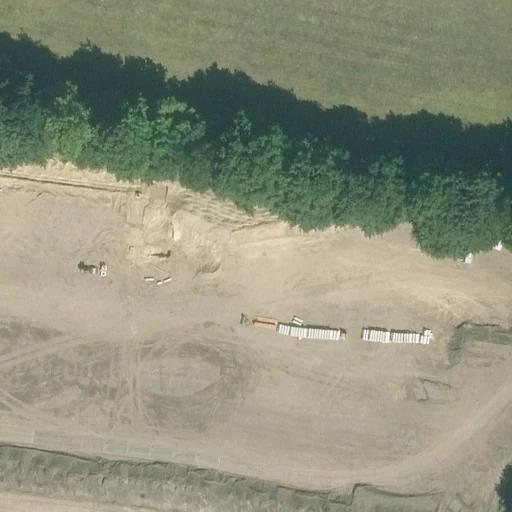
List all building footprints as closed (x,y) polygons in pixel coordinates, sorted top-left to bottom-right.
[(0,191),(0,230),(8,232),(13,193),(0,191)] [(13,193),(8,232),(29,234),(34,196),(13,193)] [(34,196),(29,234),(51,237),(56,199),(34,196)] [(56,199),(51,237),(72,240),(77,201),(56,199)] [(77,201),(72,240),(94,243),(99,204),(77,201)] [(99,204),(94,243),(119,246),(124,207),(99,204)] [(14,261),(13,269),(25,271),(26,263),(14,261)] [(26,263),(25,271),(37,272),(38,264),(26,263)] [(57,267),(56,275),(68,276),(69,268),(57,267)] [(169,267),(166,292),(204,297),(207,272),(169,267)] [(69,268),(68,276),(80,278),(81,270),(69,268)] [(95,278),(94,286),(106,288),(107,280),(95,278)] [(259,298),(253,340),(271,342),(274,320),(293,322),(298,284),(276,281),(274,298),(259,296),(259,298)] [(77,284),(74,304),(111,309),(113,289),(106,288),(94,286),(77,284)] [(298,284),(293,322),(312,325),(310,347),(326,349),(331,305),(317,304),(319,287),(298,284)] [(252,285),(251,297),(259,298),(259,296),(260,286),(252,285)] [(32,287),(31,298),(39,299),(40,288),(32,287)] [(331,305),(326,349),(342,351),(345,329),(364,332),(369,293),(348,291),(346,307),(331,305)] [(166,292),(163,311),(202,316),(204,297),(166,292)] [(369,293),(364,332),(383,334),(381,356),(397,358),(403,315),(389,313),(391,296),(369,293)] [(31,298),(29,310),(37,311),(39,299),(31,298)] [(403,315),(397,358),(414,360),(417,339),(436,341),(441,303),(419,300),(417,317),(403,315)] [(243,302),(242,314),(250,315),(251,303),(243,302)] [(441,303),(436,341),(455,343),(452,365),(470,368),(475,324),(460,322),(462,305),(441,303)] [(74,304),(72,323),(108,328),(111,309),(74,304)] [(163,311),(161,330),(199,335),(202,316),(163,311)] [(72,323),(70,342),(106,347),(108,328),(72,323)] [(28,325),(26,337),(34,338),(36,326),(28,325)] [(240,328),(239,340),(247,341),(248,329),(240,328)] [(161,330),(159,349),(197,354),(199,335),(161,330)] [(26,337),(25,348),(33,349),(34,338),(26,337)] [(239,340),(237,352),(245,353),(247,341),(239,340)] [(70,342),(67,361),(103,366),(106,347),(70,342)] [(159,349),(156,368),(195,373),(197,354),(159,349)] [(67,361),(65,380),(101,385),(103,366),(67,361)] [(251,361),(250,369),(261,371),(262,363),(251,361)] [(23,363),(21,375),(29,376),(31,364),(23,363)] [(235,366),(234,378),(242,379),(243,367),(235,366)] [(156,368),(154,387),(192,392),(195,373),(156,368)] [(311,369),(310,377),(322,378),(323,370),(311,369)] [(323,370),(322,378),(334,380),(335,372),(323,370)] [(21,375),(20,387),(28,388),(29,376),(21,375)] [(234,378),(232,390),(240,391),(242,379),(234,378)] [(383,378),(382,386),(394,387),(395,379),(383,378)] [(395,379),(394,387),(406,389),(407,381),(395,379)] [(65,380),(62,399),(99,404),(101,385),(65,380)] [(154,387),(151,407),(190,411),(192,392),(154,387)] [(455,387),(454,395),(466,396),(467,388),(455,387)] [(62,399),(60,419),(96,424),(99,404),(62,399)] [(18,402),(16,414),(24,415),(26,403),(18,402)] [(230,404),(229,416),(237,417),(238,405),(230,404)] [(151,407),(149,427),(187,432),(190,411),(151,407)] [(229,416),(227,428),(235,429),(237,417),(229,416)] [(0,418),(0,426),(10,427),(11,420),(0,418)] [(25,421),(24,429),(36,431),(37,423),(25,421)] [(37,423),(36,431),(48,432),(49,424),(37,423)] [(63,426),(62,434),(74,436),(75,428),(63,426)] [(75,428),(74,436),(86,437),(87,429),(75,428)] [(161,435),(160,443),(172,445),(173,437),(161,435)] [(180,438),(179,446),(191,447),(192,439),(180,438)] [(192,439),(191,447),(192,447),(203,449),(204,441),(192,439)] [(218,443),(217,451),(229,452),(230,444),(218,443)] [(230,444),(229,452),(241,454),(242,446),(230,444)] [(256,448),(255,456),(267,457),(268,449),(256,448)] [(268,449),(267,457),(279,459),(280,451),(268,449)] [(294,452),(293,460),(305,462),(306,454),(294,452)] [(306,454),(305,462),(317,463),(318,455),(306,454)] [(459,455),(458,463),(470,464),(471,456),(459,455)] [(332,457),(331,465),(343,467),(344,459),(332,457)] [(0,459),(0,496),(8,498),(13,461),(0,459)] [(344,459),(343,467),(355,468),(356,460),(344,459)] [(13,461),(8,498),(27,500),(32,464),(13,461)] [(371,462),(370,470),(381,472),(382,464),(371,462)] [(32,464),(27,500),(46,502),(51,466),(32,464)] [(382,464),(381,472),(393,473),(394,465),(382,464)] [(51,466),(46,502),(65,505),(70,469),(51,466)] [(417,468),(416,480),(424,481),(425,469),(417,468)] [(70,469),(65,505),(85,507),(90,471),(70,469)] [(425,469),(424,481),(432,482),(433,470),(425,469)] [(448,472),(447,484),(455,485),(456,473),(448,472)] [(143,476),(138,511),(163,511),(168,479),(143,476)] [(168,479),(163,511),(182,511),(187,481),(168,479)] [(187,481),(182,511),(202,511),(206,484),(187,481)] [(206,484),(202,511),(221,511),(225,486),(206,484)] [(225,486),(221,511),(240,511),(244,488),(225,486)] [(244,488),(240,511),(260,511),(263,491),(244,488)] [(263,491),(260,511),(279,511),(282,493),(263,491)] [(282,493),(279,511),(298,511),(301,496),(282,493)] [(301,496),(298,511),(318,511),(320,498),(301,496)] [(320,498),(318,511),(337,511),(339,501),(320,498)] [(339,501),(337,511),(357,511),(358,503),(339,501)] [(358,503),(357,511),(376,511),(377,505),(358,503)]
